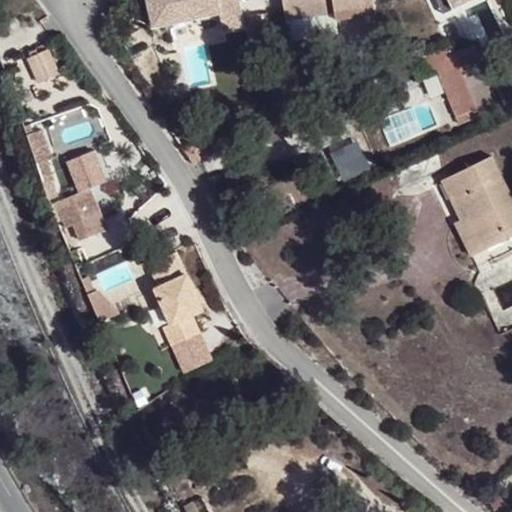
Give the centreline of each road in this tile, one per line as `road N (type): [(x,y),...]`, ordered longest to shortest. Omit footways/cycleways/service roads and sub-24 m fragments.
road 1 (residential): [(56,0),(262,330),(321,389),(401,441),(472,511)]
road 2 (track): [(138,511),(118,482),(0,188)]
